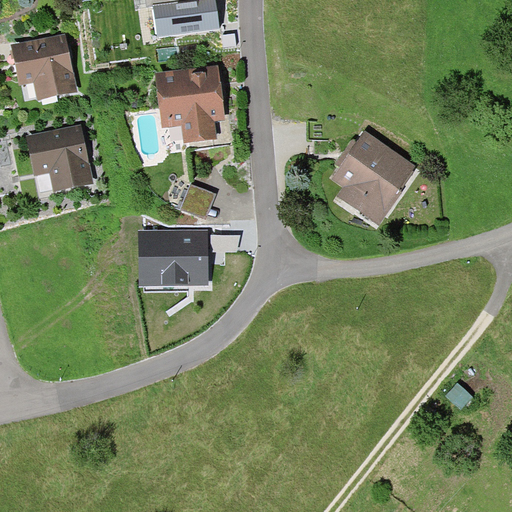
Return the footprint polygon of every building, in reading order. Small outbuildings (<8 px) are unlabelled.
[(166,0),(152,2),(152,3),(157,36),(220,28),(216,0),(166,0)] [(66,33),(11,44),(19,85),(34,82),(38,100),(78,92),(66,33)] [(235,33),(222,35),(224,48),(236,46),(235,33)] [(219,65),(156,72),(162,127),(182,125),(184,143),(218,139),(216,121),(225,120),(219,65)] [(81,124),(26,135),(35,175),(50,172),(54,192),(94,184),(81,124)] [(416,166),(365,130),(357,142),(352,139),(335,164),(339,167),(331,178),(343,187),(336,196),(379,226),(404,191),(401,190),(415,171),(413,170),(416,166)] [(191,183),(180,209),(206,219),(217,194),(191,183)] [(208,229),(138,230),(139,286),(209,285),(208,229)]
